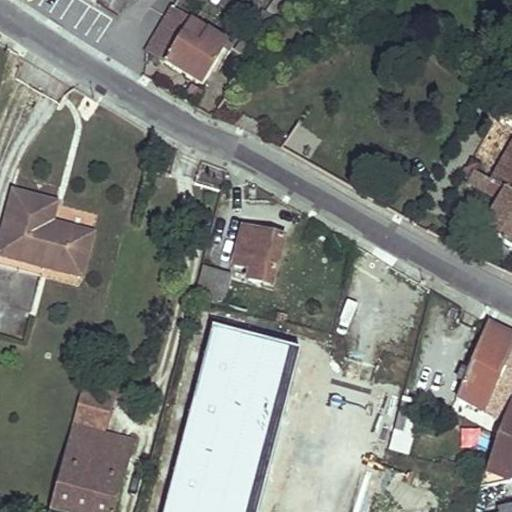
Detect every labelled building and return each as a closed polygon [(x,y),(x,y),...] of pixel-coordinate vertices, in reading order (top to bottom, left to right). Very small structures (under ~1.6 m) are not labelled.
[(92,0),(118,16),(127,0),(92,0)] [(283,20),(293,0),(274,0),(268,12),(283,20)] [(171,11),(146,52),(203,85),(213,71),(217,73),(232,48),(171,11)] [(511,145),(489,183),(475,176),(479,166),(471,162),(463,177),(470,182),(469,185),(498,200),(480,231),(511,249),(511,145)] [(38,200),(12,193),(0,239),(0,255),(41,265),(42,259),(58,264),(56,271),(79,278),(91,234),(49,223),(52,210),(36,206),(38,200)] [(54,204),(38,200),(36,206),(52,210),(54,204)] [(287,236),(245,228),(235,264),(252,269),(250,278),(273,285),(287,236)] [(231,277),(201,268),(193,298),(224,306),(231,277)] [(511,400),(511,336),(487,323),(455,402),(481,416),(484,411),(505,420),(511,400)] [(114,396),(83,388),(50,511),(55,511),(116,511),(132,453),(101,445),(104,433),(114,396)] [(511,400),(505,420),(480,489),(511,482),(511,400)] [(136,441),(104,433),(101,445),(132,453),(136,441)]
